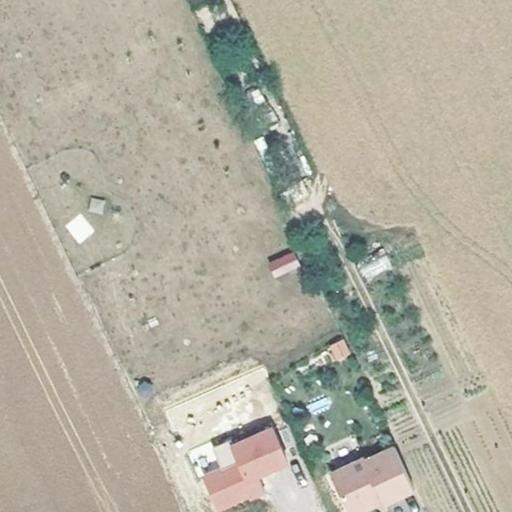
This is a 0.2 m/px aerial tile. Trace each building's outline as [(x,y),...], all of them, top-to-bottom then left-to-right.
[(79,213),(64,226),(79,243),(94,230),(79,213)] [(274,277),(300,267),(293,250),(267,261),(274,277)] [(359,265),(365,280),(393,268),(386,253),(359,265)] [(344,339),(327,345),(332,361),(350,356),(344,339)] [(237,462),(201,476),(214,511),(217,511),(266,494),(260,479),(289,468),(273,427),(230,443),(237,462)] [(381,508),(411,493),(405,480),(389,448),(361,462),(360,460),(328,476),(345,511),(361,511),(365,511),(369,505),(378,501),(379,503),(381,508)] [(365,511),(379,503),(378,501),(369,505),(365,511)]
